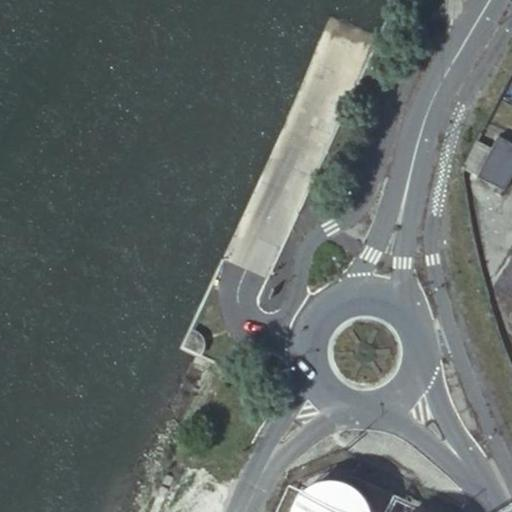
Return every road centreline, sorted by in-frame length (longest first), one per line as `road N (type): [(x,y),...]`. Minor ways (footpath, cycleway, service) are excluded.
road 1 (tertiary): [(511,469),(462,365),(430,258),(452,126),(511,19)]
road 2 (tertiary): [(444,0),(394,98),(368,188),(347,214),(302,244),(294,308),(282,331)]
road 3 (tertiary): [(282,331),(245,318),(237,288),(349,26)]
road 4 (unclassified): [(381,299),(423,133),(490,0)]
road 5 (tertiary): [(492,511),(475,475),(404,395)]
